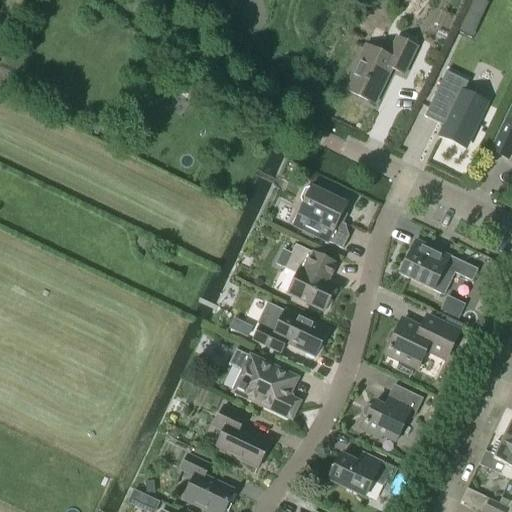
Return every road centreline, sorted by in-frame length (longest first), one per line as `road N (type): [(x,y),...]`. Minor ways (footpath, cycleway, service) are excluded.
road 1 (residential): [(262,511),(335,401),(381,230),(405,177)]
road 2 (residential): [(438,510),(494,393)]
